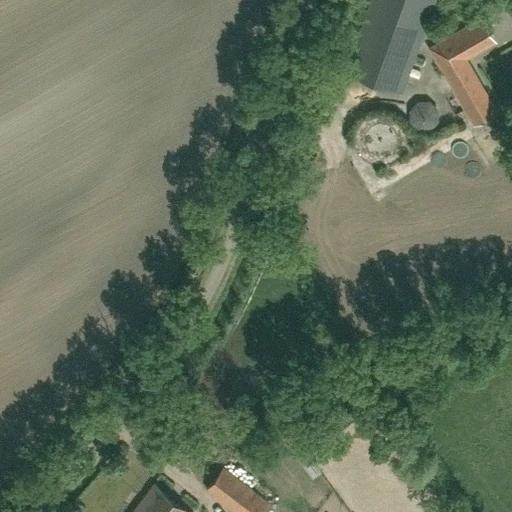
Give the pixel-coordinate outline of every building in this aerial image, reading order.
[(433,0),(369,0),(344,68),(401,89),(433,0)] [(481,18),(430,47),(473,122),(489,113),(455,53),(490,33),(481,18)] [(416,105),(421,132),(443,129),(438,101),(416,105)] [(375,127),(374,151),(398,152),(398,127),(375,127)] [(235,511),(264,511),(271,504),(223,467),(206,489),(235,511)] [(189,511),(154,485),(132,511),(189,511)]
